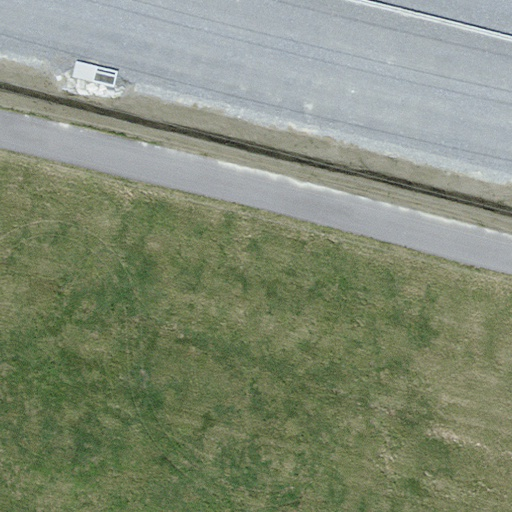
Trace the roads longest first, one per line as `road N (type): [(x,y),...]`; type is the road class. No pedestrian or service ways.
road 1 (unclassified): [(0,137),(511,258)]
road 2 (motorway): [(0,0),(511,115)]
